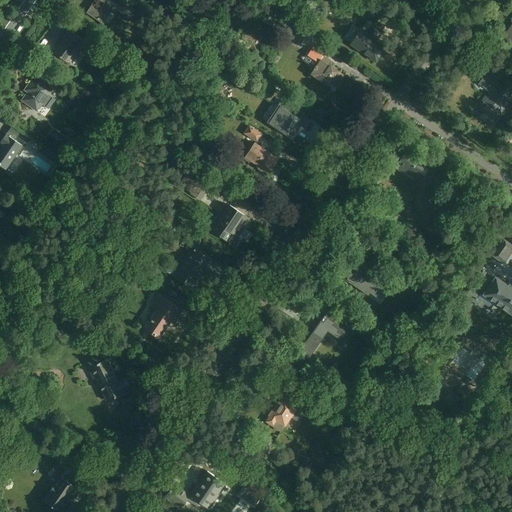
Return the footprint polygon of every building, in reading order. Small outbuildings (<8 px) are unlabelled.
[(128,13),(137,1),(134,0),(96,0),(88,12),(106,25),(120,7),(128,13)] [(356,46),(379,62),(389,47),(380,41),(387,31),(373,22),(356,46)] [(55,51),(72,63),(89,40),(72,27),(55,51)] [(313,74),(336,89),(346,73),(323,58),(313,74)] [(494,127),(511,100),(511,86),(487,71),(478,84),(490,92),(476,115),(494,127)] [(38,111),(55,88),(36,74),(19,97),(38,111)] [(271,123),(293,138),(306,118),(284,104),(271,123)] [(243,128),(257,137),(263,129),(249,119),(243,128)] [(0,142),(0,164),(9,170),(26,144),(8,132),(0,142)] [(247,157),(272,173),(282,157),(256,141),(247,157)] [(416,182),(427,164),(407,151),(395,169),(416,182)] [(214,234),(237,247),(254,217),(231,204),(214,234)] [(511,244),(505,240),(493,258),(511,269),(511,244)] [(174,277),(193,289),(213,258),(194,246),(174,277)] [(374,299),(391,278),(369,261),(352,282),(374,299)] [(511,282),(501,273),(480,295),(496,309),(502,303),(511,311),(511,309),(511,282)] [(145,325),(162,337),(183,308),(166,295),(145,325)] [(348,344),(360,328),(333,307),(299,350),(310,359),(331,332),(348,344)] [(107,401),(132,388),(115,354),(90,367),(107,401)] [(266,419),(286,432),(307,403),(287,389),(266,419)] [(60,511),(64,511),(81,487),(61,473),(43,500),(60,511)]
